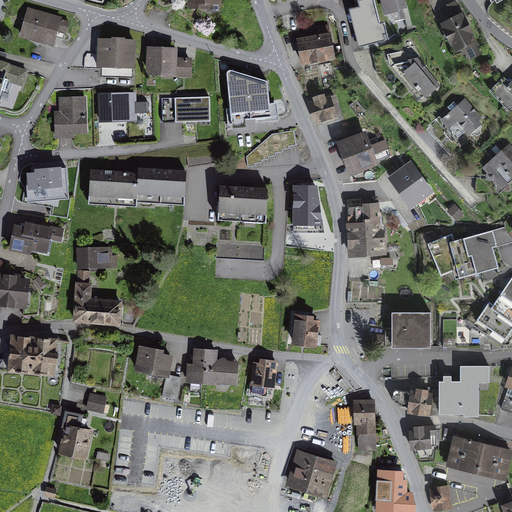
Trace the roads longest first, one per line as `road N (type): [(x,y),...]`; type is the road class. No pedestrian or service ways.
road 1 (residential): [(346,362),(131,330),(0,330)]
road 2 (residential): [(278,59),(336,201),(334,317),(346,362)]
road 3 (residential): [(468,199),(352,65),(340,13),(330,4),(260,12)]
road 4 (residential): [(176,144),(45,159),(19,145)]
road 5 (residential): [(124,23),(278,59)]
road 6 (residential): [(16,127),(96,18)]
road 7 (residential): [(392,421),(448,420),(511,435)]
